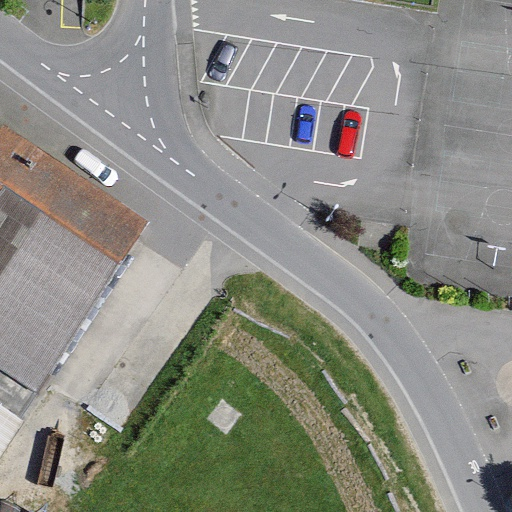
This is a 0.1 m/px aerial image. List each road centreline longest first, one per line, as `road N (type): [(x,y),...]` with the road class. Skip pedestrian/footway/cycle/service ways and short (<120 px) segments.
road 1 (unclassified): [(482,511),(394,333),(335,277),(124,125)]
road 2 (residential): [(124,125),(0,31)]
road 3 (residential): [(147,0),(124,125)]
